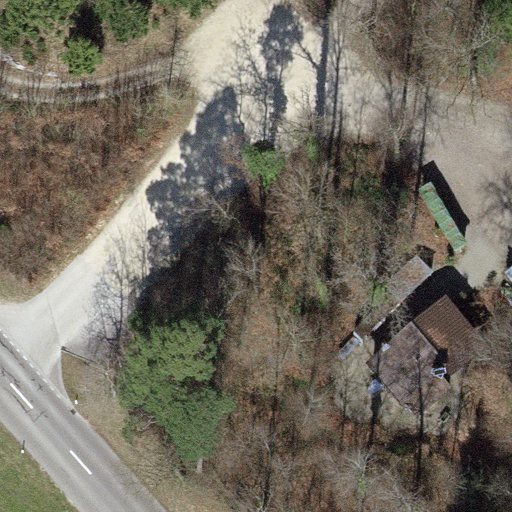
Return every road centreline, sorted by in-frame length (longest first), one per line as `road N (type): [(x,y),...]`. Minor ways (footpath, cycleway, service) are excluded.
road 1 (track): [(294,89),(3,375)]
road 2 (track): [(294,89),(236,68),(107,87),(51,87),(0,72)]
road 3 (secondary): [(121,511),(0,371)]
road 4 (track): [(511,227),(420,112)]
road 5 (track): [(420,112),(294,89)]
road 6 (track): [(294,89),(380,0)]
